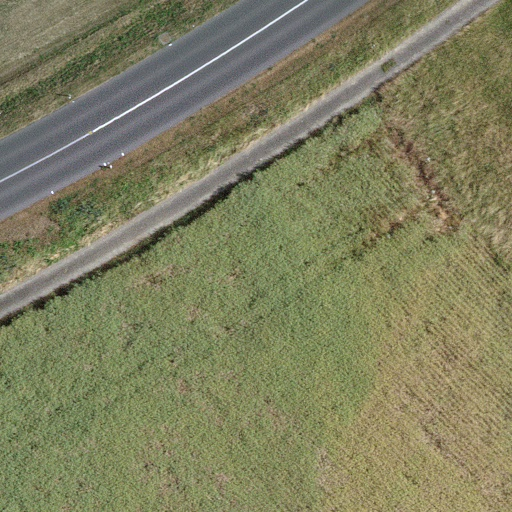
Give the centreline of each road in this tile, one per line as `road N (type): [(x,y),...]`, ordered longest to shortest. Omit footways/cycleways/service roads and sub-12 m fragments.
road 1 (track): [(0,308),(244,165),(483,0)]
road 2 (secondary): [(0,180),(307,0)]
